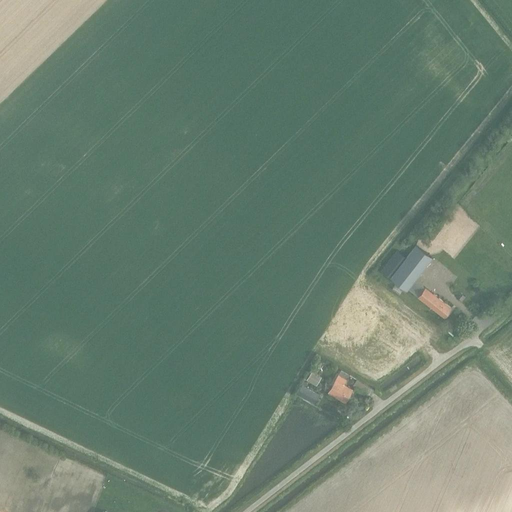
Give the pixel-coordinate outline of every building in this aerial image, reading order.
[(432,258),(431,257),(416,245),(391,277),(407,290),(432,258)] [(397,250),(380,270),(389,277),(405,256),(397,250)] [(451,308),(438,298),(416,280),(409,289),(444,317),(451,308)] [(344,385),(349,375),(341,370),(328,392),(345,402),(352,390),(344,385)] [(306,380),(316,385),(321,376),(312,371),(306,380)] [(297,395),(314,404),(319,394),(302,385),(297,395)]
